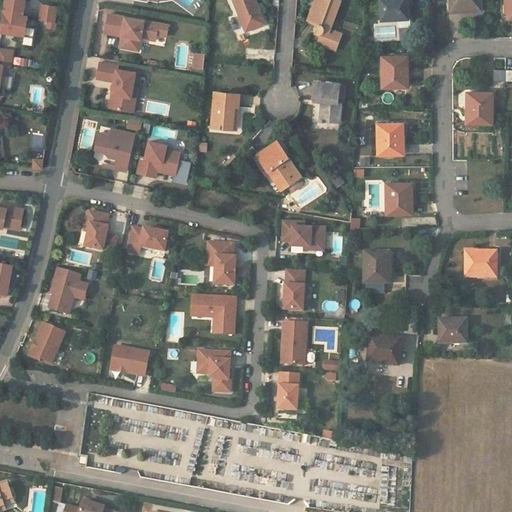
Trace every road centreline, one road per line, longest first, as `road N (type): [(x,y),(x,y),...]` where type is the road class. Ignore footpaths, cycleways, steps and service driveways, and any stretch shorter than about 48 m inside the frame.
road 1 (residential): [(54,186),(246,229),(262,245),(255,394),(245,412),(80,386),(79,395)]
road 2 (residential): [(511,216),(457,220),(439,200),(441,66),(455,44)]
road 3 (unclassified): [(67,459),(74,469),(297,511)]
road 4 (residential): [(54,186),(84,0)]
road 5 (residential): [(0,361),(28,297),(54,186)]
